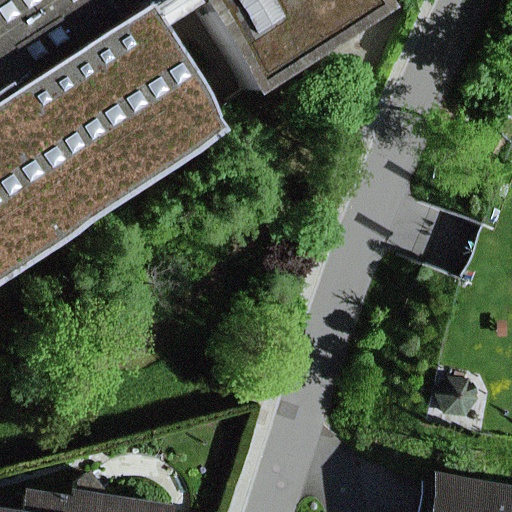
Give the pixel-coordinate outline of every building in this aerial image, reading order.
[(0,0),(0,286),(236,134),(168,30),(201,8),(261,101),(401,10),(393,0),(163,0),(125,25),(109,0),(0,0)] [(508,338),(507,320),(496,321),(497,338),(508,338)] [(435,394),(444,415),(464,418),(477,402),(470,380),(450,376),(435,394)] [(78,492),(74,491),(73,497),(28,491),(24,511),(16,511),(0,509),(0,511),(176,511),(178,507),(104,495),(106,487),(94,472),(80,483),(78,492)] [(511,511),(511,489),(436,474),(428,511),(511,511)]
